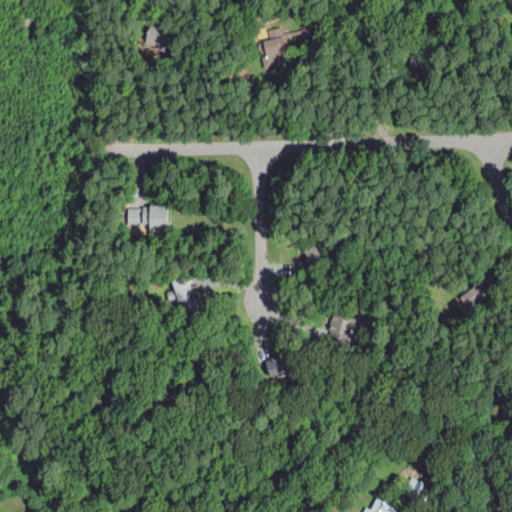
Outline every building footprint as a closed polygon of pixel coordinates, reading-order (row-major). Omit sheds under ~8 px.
[(479,24),(477,15),(486,14),(488,22),(479,24)] [(169,53),(158,49),(159,44),(147,40),(153,18),(164,21),(162,29),(175,33),(169,53)] [(319,42),(301,38),(307,18),(324,22),(319,42)] [(237,42),(229,42),(230,28),(237,28),(237,42)] [(266,69),(265,65),(260,43),(285,37),(288,48),(291,62),(266,69)] [(421,77),(421,74),(413,74),(413,63),(408,63),(408,56),(412,56),(412,54),(435,54),(435,77),(421,77)] [(169,238),(151,237),(151,225),(144,225),(144,213),(151,213),(151,205),(160,205),(160,203),(170,203),(169,238)] [(324,271),(307,269),(309,254),(306,253),(307,243),(332,245),(331,256),(326,255),(324,271)] [(183,313),(178,297),(174,298),(172,291),(175,290),(173,285),(193,278),(196,287),(198,286),(204,306),(183,313)] [(472,312),(471,310),(461,297),(483,281),(491,292),(492,293),(483,300),(485,302),(472,312)] [(349,343),(330,339),(332,332),(330,331),(334,313),(358,319),(356,327),(354,327),(349,343)] [(280,378),(279,375),(272,377),(266,361),(281,355),(280,354),(289,351),(300,380),(291,384),(288,375),(280,378)] [(429,463),(424,461),(428,453),(433,456),(429,463)] [(423,501),(406,493),(414,478),(431,486),(423,501)] [(397,511),(365,511),(368,507),(372,509),(378,497),(399,508),(397,511)] [(491,511),(491,510),(494,510),(494,501),(508,501),(508,499),(511,499),(511,511),(491,511)]
